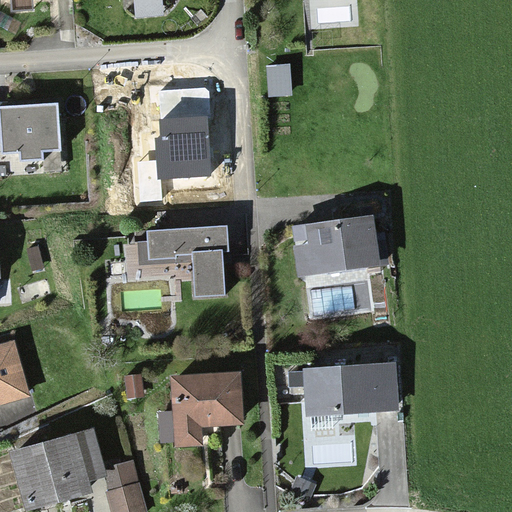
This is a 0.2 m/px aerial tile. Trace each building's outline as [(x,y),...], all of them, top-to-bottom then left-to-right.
[(143,0),(144,9),(197,5),(196,0),(143,0)] [(289,63),(267,66),(270,97),(292,95),(289,63)] [(56,105),(0,108),(0,135),(0,138),(1,153),(20,152),(21,159),(42,158),(42,150),(59,149),(56,105)] [(160,179),(210,176),(206,117),(160,120),(161,136),(157,136),(160,179)] [(373,217),(293,227),(298,273),(378,264),(373,217)] [(145,233),(147,258),(193,255),(196,297),(223,295),(220,255),(230,254),(228,227),(145,233)] [(13,342),(0,345),(0,402),(28,395),(13,342)] [(404,369),(315,371),(316,418),(405,416),(404,369)] [(239,372),(172,376),(174,411),(159,412),(160,441),(175,440),(176,446),(201,444),(200,426),(242,423),(239,372)] [(125,376),(128,398),(143,396),(140,374),(125,376)] [(145,511),(132,469),(103,478),(91,435),(0,458),(0,511),(104,485),(112,511),(145,511)]
